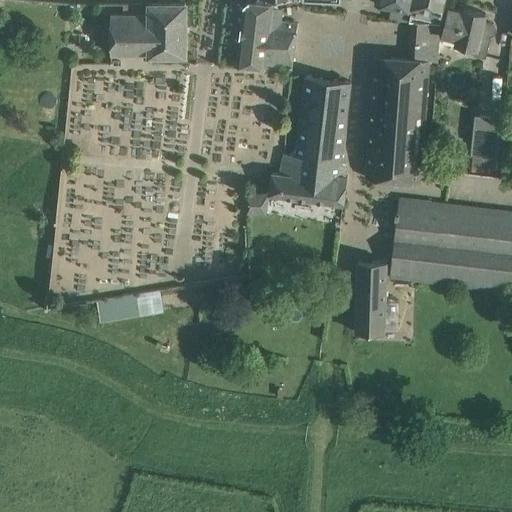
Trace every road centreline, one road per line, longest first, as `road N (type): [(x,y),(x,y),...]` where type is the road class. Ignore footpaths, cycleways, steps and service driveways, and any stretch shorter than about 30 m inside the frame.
road 1 (residential): [(359,0),(353,255)]
road 2 (track): [(330,363),(314,511)]
